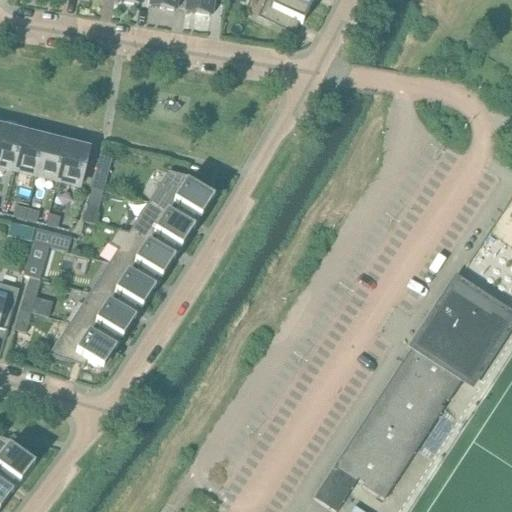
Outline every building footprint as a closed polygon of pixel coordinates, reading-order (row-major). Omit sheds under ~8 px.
[(151,0),(115,0),(115,3),(139,7),(139,0),(151,0),(150,9),(151,9),(151,0)] [(188,0),(151,0),(151,9),(174,12),(176,1),(187,2),(185,14),(186,14),(188,0)] [(188,0),(186,14),(210,18),(212,6),(224,8),(225,0),(188,0)] [(305,0),(266,0),(257,19),(293,37),(299,25),(302,26),(313,3),(305,0)] [(23,137),(2,132),(0,139),(0,170),(14,174),(23,137)] [(44,142),(23,137),(14,174),(35,179),(44,142)] [(66,148),(44,142),(35,179),(56,185),(66,148)] [(87,153),(66,148),(56,185),(78,190),(87,153)] [(103,193),(112,159),(100,156),(91,190),(103,193)] [(205,183),(168,173),(166,176),(168,177),(150,204),(149,203),(148,204),(167,217),(167,216),(174,206),(200,222),(213,203),(198,193),(205,183)] [(94,226),(103,193),(91,190),(83,223),(94,226)] [(131,234),(129,233),(128,234),(148,246),(155,236),(180,252),(193,233),(167,216),(167,217),(148,204),(147,206),(148,207),(131,234)] [(15,208),(12,218),(25,221),(27,211),(15,208)] [(36,224),(39,215),(27,211),(25,221),(36,224)] [(57,230),(60,220),(48,217),(45,227),(57,230)] [(19,240),(31,243),(34,231),(22,229),(19,240)] [(67,255),(71,240),(36,231),(32,246),(48,250),(67,255)] [(128,234),(128,235),(116,232),(115,234),(108,246),(119,253),(111,264),(109,263),(108,265),(128,277),(135,266),(160,282),(173,263),(148,246),(128,234)] [(28,260),(24,275),(40,279),(48,250),(32,246),(28,260)] [(128,277),(108,265),(107,266),(109,267),(91,295),(90,294),(89,295),(108,308),(108,307),(115,296),(141,313),(154,293),(152,292),(128,277)] [(40,283),(29,280),(20,311),(31,314),(40,283)] [(481,370),(511,322),(511,319),(455,283),(333,470),(313,501),(329,511),(337,511),(357,481),(363,485),(361,488),(383,503),(444,410),(441,408),(445,402),(448,404),(473,365),(481,370)] [(18,292),(0,286),(0,330),(7,332),(18,292)] [(108,308),(89,295),(88,296),(89,298),(72,325),(70,324),(69,325),(88,338),(89,337),(96,326),(121,343),(134,323),(132,322),(108,307),(108,308)] [(31,314),(20,311),(14,332),(25,335),(31,314)] [(88,338),(69,325),(68,327),(70,328),(52,355),(50,354),(48,357),(71,364),(76,356),(86,363),(82,368),(84,369),(87,363),(102,373),(114,353),(112,352),(89,337),(88,338)] [(0,472),(17,486),(19,487),(33,469),(31,467),(20,458),(27,449),(0,439),(0,472)] [(0,511),(11,497),(9,496),(0,488),(0,511)]
